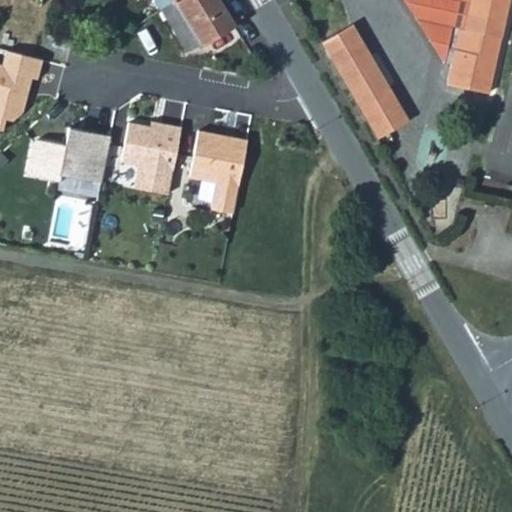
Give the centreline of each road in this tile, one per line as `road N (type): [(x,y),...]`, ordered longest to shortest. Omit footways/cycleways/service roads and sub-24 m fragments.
road 1 (track): [(0,251),(303,300),(309,183),(337,135)]
road 2 (tertiary): [(307,85),(482,385)]
road 3 (residential): [(94,75),(115,71),(268,100),(307,85)]
